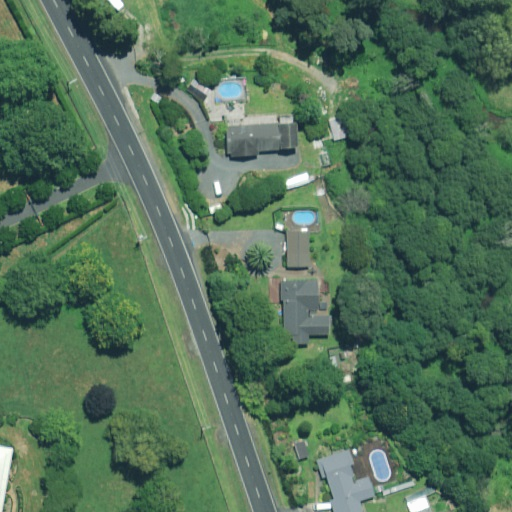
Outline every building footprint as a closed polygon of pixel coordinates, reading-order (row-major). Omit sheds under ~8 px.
[(210,91),(193,79),(189,85),(206,97),(210,91)] [(354,138),(348,117),(330,122),(335,142),(354,138)] [(295,149),(293,124),(226,128),(228,158),(258,156),(257,152),(265,151),(295,149)] [(288,191),(315,181),(313,175),(307,177),(306,173),(284,181),(288,191)] [(308,268),(307,232),(286,233),(287,268),(308,268)] [(317,280),(279,281),(280,301),(284,301),(285,345),(309,345),(309,336),(320,335),(320,315),(308,316),(308,310),(318,310),(317,280)] [(0,511),(2,511),(13,449),(0,446),(0,511)] [(349,452),(320,461),(317,462),(322,478),(325,476),(333,500),(330,501),(333,511),(362,511),(360,502),(374,498),(368,480),(355,484),(349,466),(353,465),(349,452)]
